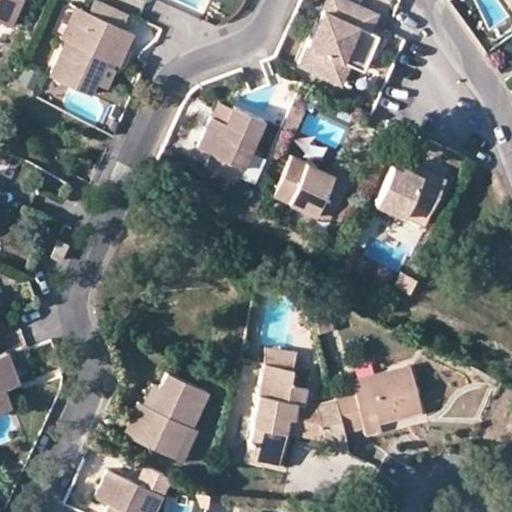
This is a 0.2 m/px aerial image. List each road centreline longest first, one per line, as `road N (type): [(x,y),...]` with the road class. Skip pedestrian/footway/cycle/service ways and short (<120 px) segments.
road 1 (residential): [(277,0),(262,32),(173,71),(135,149),(73,293),(82,403),(29,511)]
road 2 (residential): [(430,0),(483,74),(511,154)]
